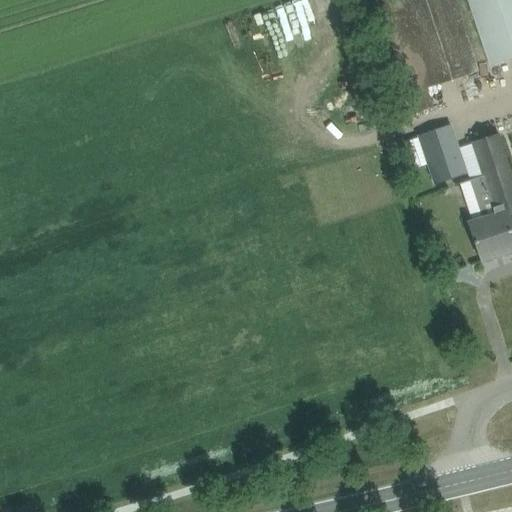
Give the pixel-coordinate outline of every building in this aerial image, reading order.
[(409,115),(413,113),(423,110),(434,107),(428,89),(479,71),(480,71),(477,63),(456,0),(377,0),(372,2),(409,115)] [(511,0),(467,0),(489,66),(511,58),(511,0)] [(472,76),(463,79),(466,88),(475,85),(472,76)] [(435,183),(436,183),(466,173),(450,125),(420,136),(419,136),(435,183)] [(511,250),(511,172),(499,134),(472,142),(483,176),(470,180),(483,218),(468,223),(481,261),(511,250)]
